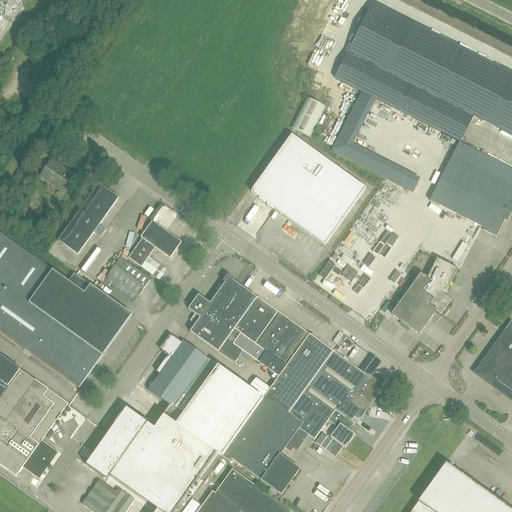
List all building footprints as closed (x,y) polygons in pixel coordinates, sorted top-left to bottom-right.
[(202,0),(177,36),(282,112),(311,71),(211,0),(202,0)] [(279,0),(276,0),(262,21),(269,26),(285,4),(279,0)] [(373,5),(335,78),(442,132),(456,105),(511,133),(511,75),(400,19),(373,5)] [(7,12),(1,19),(13,27),(18,19),(7,12)] [(310,137),(326,106),(306,96),(290,127),(310,137)] [(329,120),(320,137),(328,141),(336,124),(329,120)] [(293,137),(252,192),(327,245),(369,189),(293,137)] [(437,186),(430,200),(476,223),(484,227),(483,229),(497,237),(505,220),(508,221),(511,212),(511,168),(460,142),(437,186)] [(66,193),(77,177),(52,160),(41,176),(66,193)] [(27,187),(37,173),(29,168),(20,182),(27,187)] [(78,255),(119,198),(100,184),(59,241),(78,255)] [(170,258),(182,242),(153,221),(141,237),(143,238),(129,258),(142,267),(156,247),(170,258)] [(291,227),(288,231),(296,238),(300,234),(291,227)] [(85,293),(0,233),(0,330),(80,388),(105,353),(132,315),(91,285),(85,293)] [(133,303),(150,279),(121,258),(104,282),(133,303)] [(411,328),(420,334),(437,310),(442,314),(452,300),(443,293),(445,290),(447,291),(458,269),(437,258),(427,278),(421,275),(393,315),(402,322),(401,324),(410,328),(411,328)] [(244,351),(279,376),(263,395),(289,412),(334,350),(279,310),(277,313),(271,309),(266,316),(257,310),(245,328),(239,323),(257,297),(227,276),(223,281),(225,283),(200,317),(195,312),(190,319),(196,324),(190,331),(235,363),(244,351)] [(511,321),(505,329),(508,331),(479,371),(496,384),(498,381),(511,391),(511,321)] [(160,348),(173,357),(149,390),(169,405),(164,413),(175,421),(215,362),(184,341),(182,343),(170,334),(160,348)] [(231,457),(282,494),(300,469),(281,455),(286,448),(291,452),(294,448),(297,450),(309,434),(315,439),(328,420),(339,427),(341,424),(350,413),(354,416),(355,415),(356,415),(359,411),(361,412),(362,411),(364,412),(382,386),(334,351),(289,412),(263,395),(224,455),(230,460),(231,457)] [(0,464),(16,476),(23,467),(40,479),(59,452),(42,440),(68,403),(0,354),(0,464)] [(177,419),(220,451),(262,393),(218,362),(177,419)] [(174,511),(217,452),(164,415),(158,424),(154,429),(153,427),(126,408),(89,461),(86,465),(104,478),(106,480),(107,480),(110,476),(157,510),(155,511),(174,511)] [(346,448),(356,435),(341,424),(331,437),(338,443),(331,453),(336,457),(343,446),(346,448)] [(315,442),(330,453),(337,443),(322,433),(315,442)] [(511,511),(446,464),(411,511),(511,511)] [(291,511),(292,511),(233,469),(215,493),(213,491),(198,511),(291,511)] [(93,511),(125,511),(135,499),(118,488),(116,491),(101,480),(100,479),(86,498),(83,504),(93,511)]
